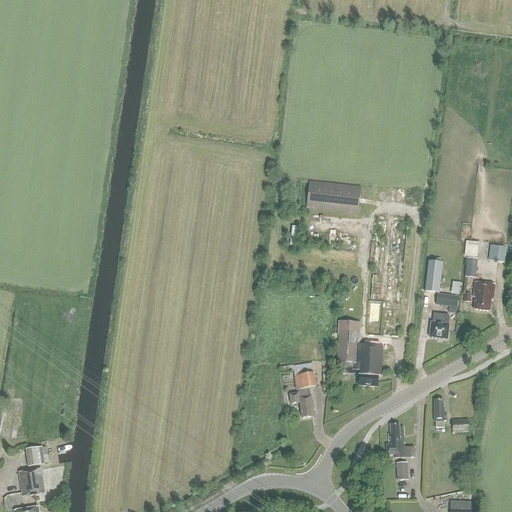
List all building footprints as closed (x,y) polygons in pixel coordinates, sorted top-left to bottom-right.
[(306,208),(357,214),(360,188),(309,182),(306,208)] [(383,347),(359,345),(360,326),(369,327),(368,335),(398,338),(408,224),(377,221),(371,301),(343,299),(341,325),(340,325),(337,362),(341,363),(340,374),(348,375),(348,370),(360,371),(359,387),(378,388),(378,376),(381,376),(383,347)] [(464,257),(477,259),(479,243),(466,242),(464,257)] [(506,263),(508,246),(492,244),(489,260),(506,263)] [(465,278),(476,279),(477,268),(476,268),(477,260),(467,259),(467,260),(464,260),(463,266),(466,266),(465,278)] [(425,292),(439,293),(442,263),(428,262),(425,292)] [(460,294),(462,282),(454,281),(452,293),(460,294)] [(490,312),(491,301),(493,301),(495,285),(475,283),(473,298),(475,298),(474,311),(490,312)] [(458,297),(438,294),(436,306),(457,308),(458,297)] [(449,325),(448,325),(449,316),(434,314),(433,324),(431,323),(430,338),(447,340),(449,325)] [(291,405),(300,404),(302,419),(314,417),(311,396),(310,389),(315,388),(312,364),(293,367),(293,366),(280,368),(281,374),(294,372),(297,391),(298,390),(299,394),(290,395),(291,405)] [(444,428),(444,422),(446,422),(446,414),(445,414),(444,409),(443,409),(443,401),(434,401),(435,412),(434,412),(434,422),(435,422),(436,429),(444,428)] [(469,433),(468,421),(453,422),(453,434),(469,433)] [(394,456),(394,459),(405,459),(403,428),(399,428),(399,425),(390,425),(390,435),(388,435),(389,446),(386,446),(387,456),(394,456)] [(44,466),(42,448),(26,450),(28,468),(44,466)] [(407,464),(397,464),(398,481),(408,481),(407,464)] [(22,498),(44,494),(40,470),(18,474),(22,498)] [(449,511),(474,511),(474,503),(450,502),(449,511)]
